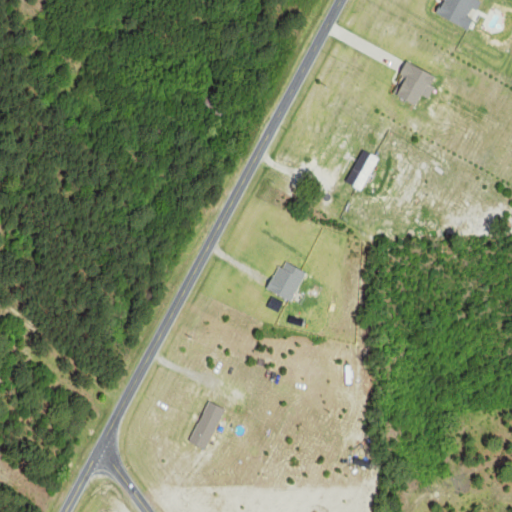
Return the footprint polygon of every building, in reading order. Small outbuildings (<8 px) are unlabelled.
[(440,0),(435,12),(466,28),(472,18),(466,15),(470,7),(475,9),(480,0),(440,0)] [(434,73),(404,60),(398,73),(403,75),(395,95),(415,103),(419,93),(429,97),(434,85),(429,83),(434,73)] [(377,157),(362,149),(344,180),(359,189),(377,157)] [(268,290),(292,299),(303,269),(279,260),(268,290)] [(204,449),(224,408),(207,400),(188,441),(204,449)]
